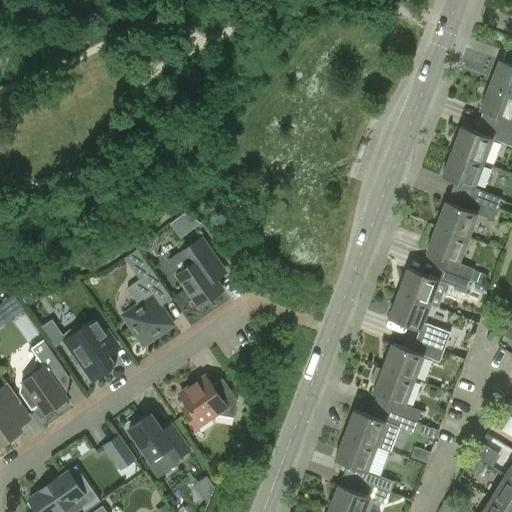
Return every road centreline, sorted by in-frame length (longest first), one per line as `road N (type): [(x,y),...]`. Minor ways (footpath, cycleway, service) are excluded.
road 1 (tertiary): [(262,511),(456,0)]
road 2 (residential): [(0,479),(238,314)]
road 3 (residential): [(429,511),(486,372)]
